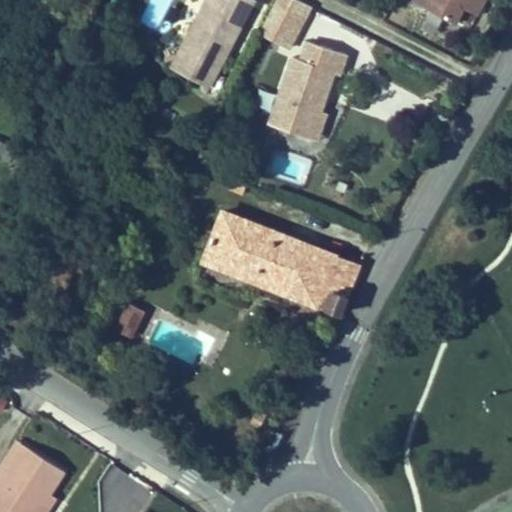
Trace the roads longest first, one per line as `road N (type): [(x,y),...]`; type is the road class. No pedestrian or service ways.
road 1 (tertiary): [(511,58),(354,332),(318,420),(309,476)]
road 2 (tertiary): [(0,353),(247,510)]
road 3 (unknown): [(495,86),(330,0)]
